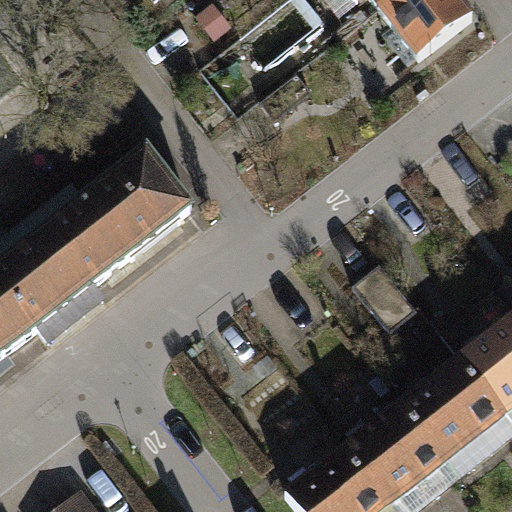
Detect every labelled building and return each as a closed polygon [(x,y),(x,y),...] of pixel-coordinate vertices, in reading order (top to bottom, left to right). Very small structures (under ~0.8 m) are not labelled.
[(183,0),(145,0),(160,18),(183,0)] [(369,0),(385,20),(412,0),(369,0)] [(388,44),(414,77),(476,29),(453,0),(412,0),(385,20),(398,37),(388,44)] [(253,48),(276,69),(305,37),(281,16),(253,48)] [(301,82),(265,109),(279,127),(315,99),(301,82)] [(148,155),(50,233),(94,291),(131,262),(133,264),(183,225),(181,223),(192,213),(148,155)] [(50,233),(0,271),(0,364),(94,291),(50,233)] [(357,297),(390,338),(412,321),(380,279),(357,297)] [(511,335),(467,371),(511,428),(511,335)] [(409,416),(468,491),(511,456),(511,428),(467,371),(409,416)] [(351,462),(390,511),(441,511),(468,491),(409,416),(351,462)] [(292,507),(296,511),(390,511),(351,462),(292,507)] [(63,511),(89,511),(81,500),(63,511)]
